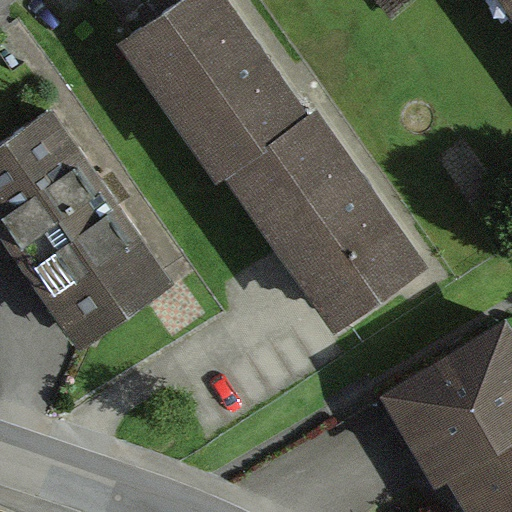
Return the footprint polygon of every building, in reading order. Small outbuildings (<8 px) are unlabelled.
[(190,0),(121,51),(219,184),(227,178),(311,116),(259,46),(224,0),(190,0)] [(119,180),(62,99),(0,142),(0,214),(90,343),(186,277),(119,180)] [(311,116),(227,178),(339,329),(430,262),(368,178),(318,111),(311,116)] [(382,396),(433,485),(447,477),(511,439),(511,332),(507,324),(382,396)] [(511,511),(511,439),(447,477),(467,511),(511,511)]
